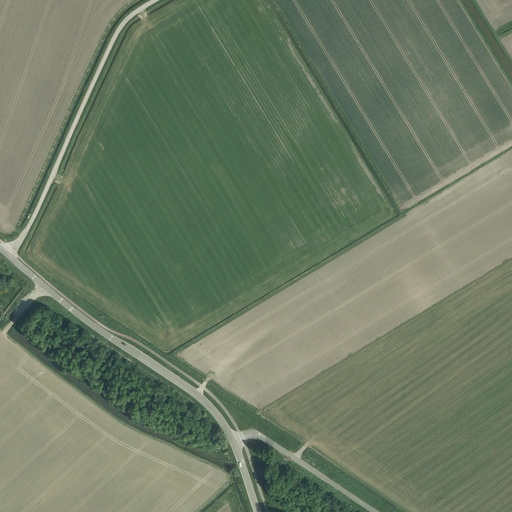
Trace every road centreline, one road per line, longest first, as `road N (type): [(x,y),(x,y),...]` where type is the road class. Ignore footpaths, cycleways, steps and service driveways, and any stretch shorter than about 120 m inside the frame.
road 1 (unclassified): [(6,253),(31,220),(114,31),(153,0)]
road 2 (tertiary): [(233,441),(187,387),(76,313),(6,253)]
road 3 (unclassified): [(375,511),(260,435),(233,441)]
